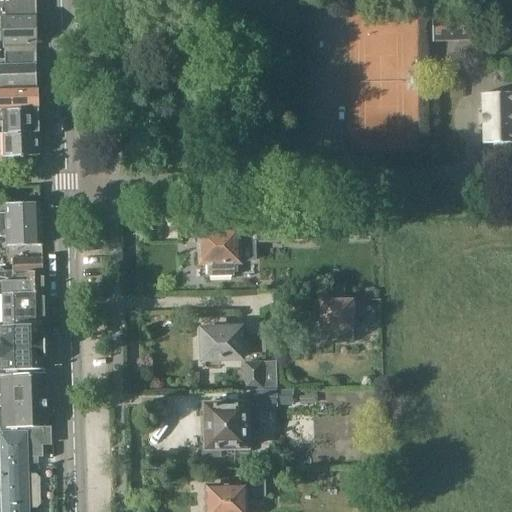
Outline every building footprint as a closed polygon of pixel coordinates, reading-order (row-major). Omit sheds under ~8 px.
[(0,0),(0,21),(36,20),(35,0),(0,0)] [(468,13),(432,14),(432,42),(434,42),(469,41),(469,40),(469,37),(469,26),(468,13)] [(37,46),(36,20),(0,21),(0,28),(3,28),(3,47),(37,46)] [(0,81),(36,80),(35,52),(4,53),(4,58),(0,58),(0,81)] [(421,71),(407,71),(407,91),(421,91),(421,71)] [(0,109),(36,109),(37,109),(36,80),(0,81),(0,109)] [(511,90),(484,92),(485,141),(511,140),(511,90)] [(37,132),(36,109),(0,109),(0,121),(2,121),(3,133),(37,132)] [(4,156),(38,153),(37,132),(3,133),(4,156)] [(42,244),(40,202),(6,203),(7,212),(0,212),(0,235),(7,235),(7,246),(42,244)] [(202,231),(201,233),(201,259),(202,260),(202,261),(204,262),(207,262),(208,276),(234,275),(234,261),(238,261),(240,258),(240,246),(255,246),(255,243),(301,241),(301,218),(312,217),(290,217),(254,218),(254,233),(251,233),(239,233),(236,230),(227,230),(227,225),(212,225),(212,230),(206,230),(203,231),(202,231)] [(6,266),(0,266),(0,278),(1,279),(1,281),(1,294),(4,293),(10,293),(44,292),(43,257),(12,259),(13,268),(6,268),(6,266)] [(4,293),(1,294),(2,323),(10,323),(45,322),(44,292),(10,293),(4,293)] [(353,342),(352,318),(359,318),(359,299),(314,300),(314,319),(320,319),(321,332),(343,331),(343,342),(353,342)] [(44,325),(2,326),(3,339),(3,349),(46,347),(45,344),(45,337),(44,337),(44,325)] [(230,330),(229,326),(214,327),(214,330),(204,330),(204,359),(242,358),(241,330),(230,330)] [(46,347),(3,349),(4,371),(45,370),(45,357),(46,357),(46,347)] [(247,388),(263,387),(262,362),(246,363),(247,388)] [(276,362),(262,362),(263,387),(277,387),(276,362)] [(31,373),(3,375),(4,428),(48,427),(48,426),(46,373),(31,373)] [(204,456),(221,455),(221,448),(249,447),(249,432),(262,432),(261,406),(279,405),(278,403),(294,403),(294,389),(278,389),(247,389),(247,404),(206,405),(206,408),(202,411),(202,416),(206,420),(207,433),(202,436),(202,441),(204,442),(204,456)] [(317,396),(317,391),(304,390),(304,396),(300,396),(300,403),(317,403),(317,396)] [(3,434),(0,434),(2,511),(28,511),(29,506),(36,506),(40,501),(39,478),(36,474),(28,474),(27,462),(35,462),(35,456),(35,455),(39,455),(39,445),(42,445),(49,444),(48,427),(4,428),(2,428),(3,434)] [(254,495),(266,495),(265,472),(253,472),(254,495)] [(208,511),(247,511),(247,489),(244,486),(210,486),(208,490),(208,511)]
